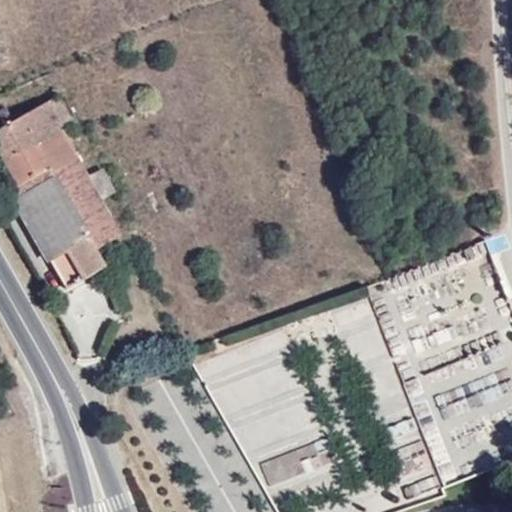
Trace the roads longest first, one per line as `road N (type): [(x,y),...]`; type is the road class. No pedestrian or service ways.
road 1 (primary): [(122,511),(79,407),(28,331)]
road 2 (primary): [(28,331),(70,437),(88,511)]
